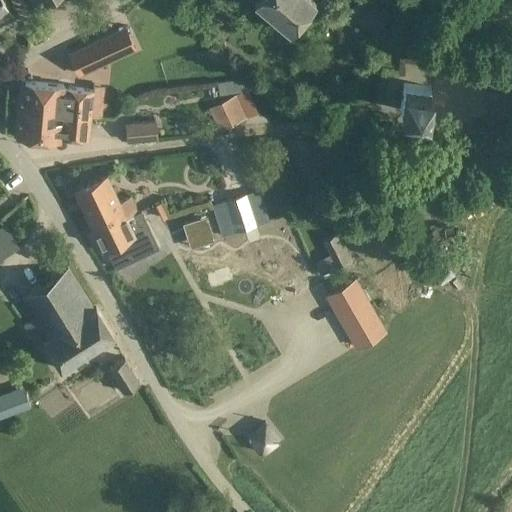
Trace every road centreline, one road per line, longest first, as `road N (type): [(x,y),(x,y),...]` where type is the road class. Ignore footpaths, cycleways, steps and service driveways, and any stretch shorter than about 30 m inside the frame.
road 1 (unclassified): [(244,511),(157,387),(38,184),(0,141)]
road 2 (unclassified): [(0,78),(124,0)]
